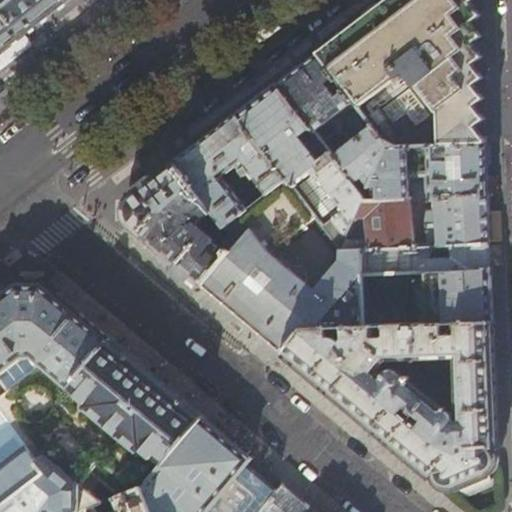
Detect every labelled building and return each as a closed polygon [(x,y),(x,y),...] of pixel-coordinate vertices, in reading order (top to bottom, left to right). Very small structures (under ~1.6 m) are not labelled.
[(0,0),(0,50),(1,50),(2,51),(43,19),(68,0),(0,0)] [(386,0),(381,4),(317,53),(348,94),(360,110),(373,127),(388,147),(406,146),(429,145),(486,144),(486,142),(474,126),(483,119),(464,94),(480,82),(485,78),(465,51),(484,37),(463,10),(476,0),(386,0)] [(301,65),(317,53),(311,45),(295,58),(301,65)] [(317,53),(301,65),(278,84),(318,137),(325,132),(325,130),(322,127),(341,112),(347,120),(360,110),(348,94),(317,53)] [(261,97),(238,114),(279,168),(288,180),(292,185),(316,167),(319,172),(316,174),(344,211),(323,226),(341,249),(363,200),(364,198),(353,183),(333,157),(318,137),(278,84),(261,97)] [(210,136),(176,162),(214,212),(227,228),(248,211),(222,176),(236,165),(245,176),(250,172),(268,195),(288,180),(279,168),(238,114),(210,136)] [(373,180),(388,147),(373,127),(333,157),(353,183),(367,173),(373,180)] [(488,173),(486,144),(429,145),(429,152),(421,152),(422,160),(429,160),(430,180),(409,180),(410,198),(436,197),(488,195),(488,173)] [(409,180),(406,146),(388,147),(373,180),(364,198),(363,200),(410,198),(409,180)] [(214,212),(176,162),(154,179),(153,178),(152,177),(139,187),(139,188),(140,190),(128,199),(128,204),(126,210),(126,215),(128,221),(128,223),(152,244),(203,286),(228,256),(238,243),(233,236),(224,241),(223,242),(223,243),(222,245),(224,247),(222,249),(214,242),(216,239),(200,225),(202,220),(214,212)] [(316,217),(292,185),(288,180),(268,195),(248,211),(227,228),(233,236),(238,243),(228,256),(203,286),(227,306),(257,332),(284,354),(305,329),(364,327),(362,274),(362,250),(342,251),(341,249),(341,260),(316,290),(291,269),(297,262),(289,255),(283,262),(271,253),(316,217)] [(489,214),(488,195),(436,197),(436,212),(424,212),(425,238),(413,239),(414,247),(490,244),(489,214)] [(413,239),(410,198),(363,200),(341,249),(342,251),(362,250),(414,247),(413,239)] [(491,257),(490,244),(414,247),(362,250),(362,274),(491,269),(491,257)] [(492,283),(491,269),(362,274),(364,327),(417,325),(493,322),(493,311),(492,283)] [(86,407),(85,406),(89,402),(70,386),(110,339),(79,313),(44,283),(18,282),(0,296),(0,406),(42,461),(86,407)] [(495,370),(493,322),(417,325),(419,359),(465,357),(467,418),(456,418),(455,415),(452,413),(449,412),(446,411),(432,400),(417,414),(423,420),(417,427),(410,422),(390,443),(415,464),(431,477),(436,479),(438,483),(442,486),(446,488),(446,489),(449,489),(452,489),(456,488),(456,489),(474,482),(489,475),(489,474),(492,472),(494,471),(495,469),(497,465),(498,462),(498,459),(498,457),(496,452),(498,447),(497,441),(495,370)] [(419,359),(417,325),(364,327),(305,329),(284,354),(346,406),(390,443),(410,422),(417,427),(423,420),(417,414),(432,400),(399,373),(396,370),(392,370),(391,370),(388,372),(383,376),(378,372),(387,361),(419,359)] [(156,378),(110,339),(70,386),(89,402),(85,406),(86,407),(42,461),(43,463),(49,472),(31,486),(0,509),(0,511),(45,511),(46,511),(45,511),(79,511),(145,488),(152,480),(203,417),(156,378)] [(0,509),(31,486),(25,477),(43,463),(42,461),(0,406),(0,509)] [(241,449),(203,417),(152,480),(161,487),(150,500),(154,511),(262,511),(281,489),(260,470),(262,467),(241,449)] [(284,485),(281,489),(262,511),(315,511),(304,502),(284,485)] [(154,511),(150,500),(145,488),(79,511),(154,511)]
